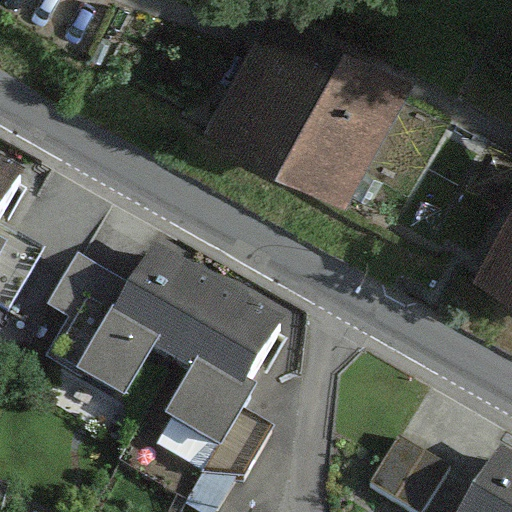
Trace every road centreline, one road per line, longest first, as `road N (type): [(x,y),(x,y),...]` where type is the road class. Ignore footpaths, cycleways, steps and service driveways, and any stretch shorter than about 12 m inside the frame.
road 1 (tertiary): [(342,293),(0,97)]
road 2 (residential): [(312,511),(308,473),(342,293)]
road 3 (tertiary): [(511,390),(342,293)]
